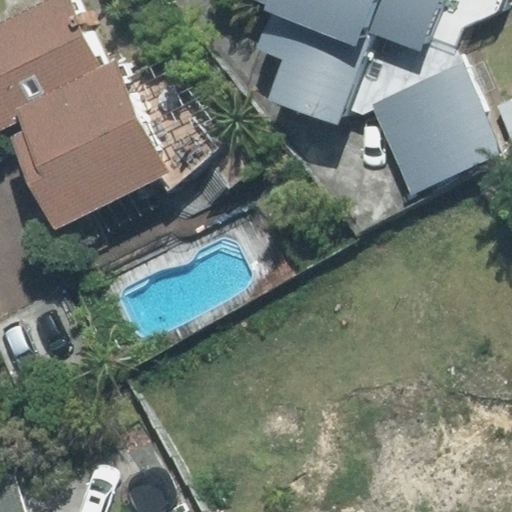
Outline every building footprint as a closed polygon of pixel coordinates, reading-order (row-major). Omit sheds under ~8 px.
[(93,0),(41,0),(0,19),(0,137),(37,119),(81,211),(228,142),(173,27),(119,52),(93,0)] [(361,120),(392,37),(442,56),(463,0),(293,0),(317,9),(286,91),(361,120)] [(511,145),(511,134),(485,63),(385,100),(415,181),(511,145)] [(511,511),(511,412),(335,385),(317,502),(385,511),(511,511)] [(41,511),(29,479),(0,489),(0,511),(41,511)]
